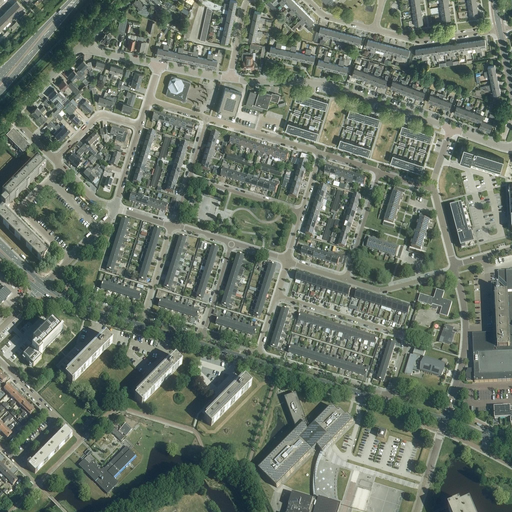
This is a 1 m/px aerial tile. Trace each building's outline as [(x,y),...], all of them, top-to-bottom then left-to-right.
[(135,0),(132,3),(139,10),(141,9),(144,12),(148,9),(144,5),(144,6),(138,0),(137,1),(135,0)] [(224,4),(224,6),(235,9),(237,1),(231,0),(230,0),(229,5),(227,5),(227,4),(224,4)] [(17,1),(12,5),(18,12),(23,7),(17,1)] [(289,13),(291,14),(299,6),(294,1),(289,6),(293,9),(291,11),(289,13)] [(468,3),(469,10),(477,9),(476,2),(468,3)] [(412,4),(413,11),(421,10),(420,3),(412,4)] [(12,5),(8,10),(14,16),(18,12),(12,5)] [(228,9),(227,14),(234,15),(235,9),(224,6),(223,9),(226,9),(228,9)] [(296,12),(299,16),(304,11),(299,6),(291,14),(291,15),(293,16),(295,14),(294,14),(296,12)] [(440,7),(441,14),(450,13),(449,6),(440,7)] [(386,7),(383,20),(389,21),(392,8),(386,7)] [(477,9),(469,10),(470,18),(479,17),(477,9)] [(8,10),(3,14),(9,21),(14,16),(8,10)] [(413,11),(414,19),(422,17),(421,10),(413,11)] [(255,11),(253,19),(265,21),(265,19),(262,18),(262,19),(260,18),(261,13),(255,11)] [(301,24),(309,16),(304,11),(299,16),(303,19),(301,21),(301,20),(299,22),(300,24),(301,24)] [(450,13),(441,14),(443,22),(451,21),(450,13)] [(3,14),(0,17),(0,20),(5,25),(9,21),(3,14)] [(221,17),(221,20),(232,22),(234,15),(227,14),(226,19),(224,18),(221,17)] [(314,21),(309,16),(301,24),(302,26),(304,24),(304,23),(306,22),(309,26),(307,28),(309,31),(315,26),(312,23),(314,21)] [(422,17),(414,19),(415,26),(423,25),(422,17)] [(125,30),(127,20),(123,19),(120,21),(118,28),(120,29),(117,32),(120,34),(119,40),(122,41),(124,33),(125,30)] [(253,19),(252,26),(258,27),(259,22),(261,23),(264,24),(265,21),(253,19)] [(225,23),(224,27),(231,29),(232,22),(221,20),(220,22),(223,23),(223,22),(225,23)] [(294,31),(300,24),(299,23),(298,22),(292,29),(294,31)] [(252,26),(250,32),(262,35),(262,32),(260,32),(257,32),(258,27),(252,26)] [(323,40),(325,41),(328,29),(321,27),(319,34),(324,35),(324,37),(323,37),(323,40)] [(328,36),(333,38),(335,31),(328,29),(325,41),(328,41),(328,39),(328,38),(328,36)] [(336,44),(338,44),(341,33),(335,31),(333,38),(338,39),(337,41),(336,44)] [(262,35),(250,32),(249,40),(255,41),(257,36),(259,36),(259,37),(261,37),(262,35)] [(100,40),(100,42),(104,43),(108,44),(110,38),(111,39),(112,36),(109,33),(107,35),(105,34),(102,37),(100,40)] [(229,35),(218,33),(217,36),(220,36),(222,36),(221,42),(228,43),(229,35)] [(342,40),(346,41),(348,35),(341,33),(338,44),(341,45),(342,42),(341,42),(342,40)] [(349,47),(352,48),(355,36),(348,35),(346,41),(351,42),(350,44),(349,47)] [(139,41),(137,50),(142,51),(142,50),(144,50),(146,42),(143,42),(144,37),(138,36),(137,41),(139,41)] [(361,41),(362,38),(355,36),(352,48),(354,48),(355,46),(354,45),(355,43),(360,45),(361,44),(361,41)] [(370,53),(373,53),(376,42),(368,40),(366,46),(372,48),(371,50),(370,53)] [(485,40),(478,41),(479,52),(482,52),(481,49),(481,47),(486,46),(485,40)] [(478,41),(471,42),(472,48),(477,48),(477,50),(476,50),(477,53),(479,52),(478,41)] [(376,49),(381,50),(382,44),(376,42),(373,53),(375,54),(376,51),(375,51),(376,49)] [(270,53),(277,55),(280,44),(277,43),(276,46),(277,46),(277,48),(271,47),(270,53)] [(464,43),(457,44),(458,50),(463,50),(463,52),(463,55),(466,54),(464,43)] [(277,55),(284,57),(286,50),(280,49),(281,47),(282,44),(280,44),(277,55)] [(383,56),(386,57),(389,45),(382,44),(381,50),(385,51),(385,53),(384,53),(383,56)] [(156,55),(164,57),(166,45),(164,45),(163,47),(164,47),(163,50),(158,48),(156,55)] [(164,57),(171,58),(173,52),(167,50),(168,48),(169,46),(166,45),(164,57)] [(394,54),(395,47),(389,45),(386,57),(388,57),(389,55),(389,54),(389,52),(394,54)] [(450,45),(444,46),(445,52),(449,52),(450,54),(449,54),(450,57),(452,56),(450,45)] [(284,57),(292,58),(294,47),(292,46),(291,49),(292,49),(291,51),(286,50),(284,57)] [(292,58),(299,60),(301,53),(295,52),(296,50),(297,47),(294,47),(292,58)] [(402,49),(395,47),(394,54),(398,55),(398,57),(397,57),(397,60),(399,60),(402,49)] [(437,47),(430,48),(431,54),(436,54),(436,56),(436,59),(438,58),(439,58),(437,47)] [(171,58),(179,60),(181,48),(179,48),(178,50),(179,51),(178,53),(173,52),(171,58)] [(179,60),(186,61),(187,55),(182,54),(183,51),(183,52),(184,49),(181,48),(179,60)] [(299,60),(307,61),(309,50),(306,49),(306,52),(306,54),(301,53),(299,60)] [(410,51),(402,49),(399,60),(402,61),(402,58),(402,56),(408,57),(410,51)] [(423,49),(416,50),(417,57),(422,56),(423,58),(422,58),(422,61),(425,60),(423,49)] [(309,50),(307,61),(314,63),(316,57),(310,55),(310,53),(311,53),(311,50),(309,50)] [(186,61),(193,63),(196,51),(195,51),(193,51),(193,54),(193,56),(187,55),(186,61)] [(193,63),(201,64),(202,58),(197,57),(197,55),(198,55),(198,52),(196,51),(193,63)] [(250,55),(250,53),(248,53),(248,52),(246,52),(246,53),(243,53),(242,57),(242,61),(244,61),(244,66),(242,66),(242,68),(244,70),(246,70),(246,69),(249,69),(249,55),(250,55)] [(201,64),(208,66),(211,55),(208,54),(207,57),(208,57),(208,59),(202,58),(201,64)] [(211,55),(208,66),(216,68),(217,61),(211,60),(212,58),(213,55),(211,55)] [(317,66),(325,68),(328,57),(325,56),(324,59),(325,59),(324,61),(319,60),(317,66)] [(325,68),(332,70),(334,64),(328,62),(329,60),(330,58),(328,57),(325,68)] [(92,67),(90,62),(88,62),(88,63),(87,64),(83,60),(80,64),(79,63),(77,65),(78,66),(77,66),(82,71),(86,67),(88,68),(88,69),(89,69),(90,73),(93,72),(92,68),(92,67)] [(332,70),(339,72),(342,61),(340,60),(339,63),(339,65),(334,64),(332,70)] [(93,61),(90,62),(92,67),(95,67),(94,68),(99,70),(99,68),(103,69),(104,63),(97,61),(96,62),(93,61)] [(342,61),(339,72),(347,74),(348,68),(343,66),(343,64),(344,64),(345,62),(342,61)] [(352,76),(357,78),(360,71),(356,69),(357,68),(358,68),(359,65),(356,64),(352,76)] [(484,73),(485,75),(496,73),(495,65),(488,66),(489,72),(488,72),(484,73)] [(357,78),(363,80),(367,69),(364,68),(364,70),(364,71),(364,72),(360,71),(357,78)] [(363,80),(368,82),(371,74),(367,73),(368,72),(369,69),(367,69),(363,80)] [(368,82),(374,84),(378,72),(377,72),(379,69),(377,69),(374,74),(375,75),(375,76),(371,74),(368,82)] [(72,80),(75,77),(78,80),(79,78),(82,81),(85,78),(82,76),(83,75),(78,71),(76,73),(74,70),(68,76),(72,80)] [(134,75),(133,79),(141,81),(143,74),(133,71),(132,74),(134,75)] [(374,84),(379,86),(382,79),(378,77),(378,76),(379,76),(380,73),(378,72),(374,84)] [(490,76),(491,81),(498,79),(496,73),(485,75),(485,78),(489,77),(489,76),(490,76)] [(186,98),(191,82),(172,76),(166,95),(181,100),(181,101),(182,101),(182,102),(183,102),(184,102),(185,102),(186,102),(186,101),(186,100),(187,100),(187,99),(186,99),(186,98)] [(382,79),(379,86),(384,88),(389,76),(386,76),(385,78),(386,78),(385,80),(382,79)] [(390,89),(396,91),(398,83),(395,82),(395,80),(396,80),(397,78),(394,77),(390,89)] [(141,81),(133,79),(132,82),(130,81),(129,84),(139,88),(141,81)] [(490,85),(487,86),(488,89),(499,86),(498,79),(491,81),(492,86),(491,86),(490,85)] [(58,85),(63,90),(67,86),(76,94),(80,91),(75,86),(74,87),(70,83),(68,84),(64,80),(58,85)] [(396,91),(401,93),(405,81),(403,80),(402,83),(403,83),(402,85),(398,83),(396,91)] [(401,93),(406,95),(409,87),(405,86),(406,84),(407,84),(408,82),(405,81),(401,93)] [(406,95),(412,97),(416,85),(414,84),(413,87),(413,88),(409,87),(406,95)] [(412,97),(417,99),(420,91),(416,90),(417,88),(418,86),(416,85),(412,97)] [(499,86),(488,89),(488,91),(492,90),(491,90),(493,89),(494,95),(501,94),(499,86)] [(241,93),(225,88),(217,113),(234,118),(241,93)] [(420,91),(417,99),(423,101),(427,89),(424,88),(423,91),(424,91),(423,92),(420,91)] [(48,95),(52,99),(57,95),(62,99),(64,97),(59,92),(58,93),(54,89),(48,95)] [(280,96),(275,94),(275,95),(259,90),(258,93),(250,91),(246,106),(262,111),(263,107),(267,108),(270,100),(278,102),(280,96)] [(428,103),(433,105),(436,97),(432,96),(433,94),(434,94),(435,92),(432,91),(428,103)] [(97,103),(104,105),(108,92),(105,92),(103,98),(99,96),(97,103)] [(108,92),(104,105),(111,107),(111,104),(114,105),(117,97),(113,96),(112,97),(109,97),(110,93),(108,92)] [(129,98),(127,104),(123,103),(121,110),(131,113),(133,106),(132,106),(136,95),(127,92),(126,97),(129,98)] [(433,105),(439,107),(443,95),(440,94),(439,97),(440,97),(440,98),(436,97),(433,105)] [(439,107),(444,109),(447,101),(443,100),(444,98),(445,96),(443,95),(439,107)] [(447,101),(444,109),(450,110),(454,99),(451,98),(450,100),(451,101),(451,102),(447,101)] [(454,114),(460,116),(462,108),(459,107),(459,105),(460,106),(461,103),(456,101),(453,111),(455,112),(454,114)] [(80,106),(86,112),(89,110),(89,111),(93,107),(88,102),(86,103),(84,102),(80,106)] [(460,116),(465,118),(469,106),(467,105),(466,108),(467,108),(466,109),(462,108),(460,116)] [(32,112),(37,117),(42,112),(46,109),(43,106),(40,110),(37,107),(32,112)] [(465,118),(470,120),(473,112),(470,111),(470,109),(471,110),(472,107),(469,106),(465,118)] [(60,110),(58,109),(52,115),(54,117),(59,112),(60,111),(60,110)] [(470,120),(476,122),(480,110),(478,109),(477,112),(477,113),(473,112),(470,120)] [(476,122),(481,123),(481,124),(483,117),(484,117),(484,116),(480,115),(480,113),(481,114),(482,111),(480,110),(476,122)] [(42,112),(37,117),(42,123),(47,117),(42,112)] [(75,115),(73,112),(68,117),(70,120),(71,119),(76,124),(81,120),(75,115)] [(479,128),(485,130),(487,123),(483,121),(484,120),(485,120),(486,118),(484,117),(483,117),(481,124),(481,123),(479,128)] [(487,123),(485,130),(490,132),(494,121),(492,120),(491,122),(491,123),(491,124),(487,123)] [(58,124),(56,126),(65,135),(70,130),(65,125),(62,128),(58,124)] [(65,135),(56,126),(54,128),(58,132),(56,135),(60,140),(65,135)] [(110,135),(117,137),(119,131),(112,129),(111,132),(106,131),(106,134),(110,135)] [(10,134),(6,138),(23,155),(30,148),(13,131),(11,133),(10,133),(10,134)] [(119,131),(117,137),(122,139),(121,142),(125,143),(126,138),(124,137),(125,133),(119,131)] [(212,133),(210,139),(217,141),(219,135),(212,133)] [(94,134),(90,139),(97,145),(99,143),(97,141),(99,139),(94,134)] [(97,145),(90,139),(86,143),(90,148),(93,145),(95,147),(97,145)] [(210,139),(208,145),(215,147),(217,141),(210,139)] [(177,148),(179,149),(187,151),(189,145),(181,143),(180,146),(179,145),(178,146),(177,148)] [(208,145),(206,151),(213,153),(215,147),(208,145)] [(69,160),(73,164),(80,157),(84,153),(87,150),(83,146),(80,149),(82,151),(78,155),(76,158),(73,155),(69,160)] [(504,159),(462,146),(458,160),(470,164),(469,165),(473,166),(474,162),(500,170),(504,159)] [(179,149),(177,155),(185,157),(187,151),(179,149)] [(206,151),(204,157),(211,159),(213,153),(206,151)] [(301,160),(308,162),(309,157),(302,154),(300,160),(301,160)] [(177,155),(176,161),(183,163),(185,157),(177,155)] [(80,157),(73,164),(77,169),(82,164),(80,161),(82,159),(80,157)] [(204,157),(202,163),(210,165),(211,159),(204,157)] [(109,159),(106,158),(105,161),(112,163),(111,166),(117,168),(119,162),(112,160),(109,159)] [(301,160),(292,158),(290,164),(299,167),(301,160)] [(0,197),(0,204),(3,207),(0,210),(0,221),(41,262),(48,254),(4,211),(5,209),(8,210),(9,205),(10,205),(9,204),(44,168),(37,160),(2,195),(0,197)] [(301,160),(299,167),(306,169),(308,162),(301,160)] [(176,161),(174,167),(181,169),(183,163),(176,161)] [(210,165),(202,163),(200,169),(208,171),(210,165)] [(88,179),(98,169),(100,168),(98,166),(94,170),(92,168),(90,168),(84,175),(88,179)] [(174,167),(172,173),(179,176),(181,169),(174,167)] [(236,174),(233,181),(239,183),(242,175),(239,175),(241,168),(238,167),(236,174)] [(299,167),(297,173),(304,175),(306,169),(299,167)] [(97,179),(100,176),(98,174),(100,171),(98,169),(88,179),(92,184),(97,179)] [(221,177),(227,179),(230,172),(223,170),(221,177)] [(227,179),(233,181),(236,174),(230,172),(227,179)] [(172,173),(170,179),(177,182),(179,176),(172,173)] [(297,173),(295,179),(302,181),(304,175),(297,173)] [(239,183),(245,185),(248,177),(242,175),(239,183)] [(248,177),(245,185),(251,186),(254,179),(254,177),(248,175),(248,177)] [(104,188),(110,189),(113,181),(104,178),(104,181),(102,184),(105,185),(104,188)] [(170,179),(168,185),(175,188),(177,182),(170,179)] [(251,186),(257,188),(260,181),(254,179),(251,186)] [(295,179),(293,185),(301,187),(302,181),(295,179)] [(257,188),(263,190),(266,183),(260,181),(257,188)] [(272,185),(269,192),(276,194),(278,186),(279,186),(280,183),(273,181),(272,185)] [(263,190),(269,192),(272,185),(266,183),(263,190)] [(175,188),(168,185),(166,192),(173,194),(175,188)] [(293,185),(292,191),(299,193),(301,187),(293,185)] [(321,186),(319,192),(326,194),(328,188),(321,186)] [(299,193),(292,191),(290,197),(297,199),(299,193)] [(319,192),(317,198),(324,200),(326,194),(319,192)] [(390,201),(400,204),(401,201),(402,201),(403,198),(402,198),(403,195),(402,195),(401,194),(399,194),(397,193),(395,193),(393,192),(390,201)] [(486,203),(492,201),(490,193),(484,194),(486,203)] [(129,202),(135,204),(137,196),(131,195),(129,202)] [(135,204),(141,205),(143,198),(137,196),(135,204)] [(141,205),(147,207),(150,200),(143,198),(141,205)] [(317,198),(315,204),(322,206),(324,200),(317,198)] [(147,207),(153,209),(156,202),(150,200),(147,207)] [(387,211),(397,214),(398,210),(399,211),(400,208),(399,208),(400,204),(390,201),(387,211)] [(153,209),(159,211),(162,204),(156,202),(153,209)] [(162,204),(159,211),(166,213),(168,206),(162,204)] [(315,204),(313,210),(320,212),(322,206),(315,204)] [(474,244),(472,234),(473,234),(472,230),(468,231),(461,204),(450,207),(461,248),(474,244)] [(313,210),(311,216),(318,219),(320,212),(313,210)] [(392,224),(393,224),(394,224),(395,220),(396,221),(397,218),(396,217),(397,214),(387,211),(384,221),(386,222),(388,223),(390,223),(392,224)] [(419,218),(421,219),(426,220),(430,222),(432,222),(433,218),(430,218),(420,214),(419,217),(419,218)] [(311,216),(309,222),(316,225),(318,219),(311,216)] [(120,226),(127,228),(130,230),(131,227),(127,226),(129,221),(122,219),(120,226)] [(417,229),(427,232),(430,222),(426,220),(421,219),(419,223),(418,223),(417,225),(418,226),(417,229)] [(309,222),(307,228),(314,231),(316,225),(309,222)] [(118,233),(125,235),(128,236),(129,234),(125,232),(127,228),(120,226),(118,233)] [(154,231),(153,235),(159,237),(161,231),(155,229),(151,228),(150,230),(154,231)] [(314,231),(307,228),(305,235),(312,237),(314,231)] [(414,239),(424,242),(427,232),(417,229),(416,233),(415,232),(414,235),(415,236),(414,239)] [(116,239),(123,241),(127,242),(127,240),(123,239),(125,235),(118,233),(116,239)] [(152,238),(151,242),(157,244),(159,237),(153,235),(149,234),(148,236),(152,238)] [(178,244),(184,246),(188,247),(189,245),(185,244),(186,239),(180,237),(178,244)] [(367,248),(376,251),(379,242),(375,241),(376,239),(373,238),(373,240),(370,239),(369,241),(368,243),(368,245),(367,246),(367,248)] [(116,239),(114,246),(121,248),(125,249),(125,246),(121,245),(123,241),(116,239)] [(419,250),(421,251),(424,242),(414,239),(413,242),(412,242),(411,245),(412,245),(412,248),(414,249),(415,249),(417,250),(419,250)] [(150,244),(149,248),(155,250),(157,244),(151,242),(147,240),(146,243),(150,244)] [(376,251),(386,254),(389,245),(385,244),(386,242),(383,241),(382,243),(379,242),(376,251)] [(178,244),(176,251),(182,253),(186,254),(187,251),(183,250),(184,246),(178,244)] [(398,250),(399,248),(395,247),(395,245),(392,244),(392,246),(389,245),(386,254),(396,257),(397,256),(397,254),(398,252),(398,250)] [(211,249),(210,253),(216,255),(218,249),(212,247),(208,245),(207,248),(211,249)] [(114,246),(112,252),(119,254),(123,255),(123,253),(119,252),(121,248),(114,246)] [(148,250),(147,254),(153,256),(155,250),(149,248),(145,247),(144,249),(148,250)] [(301,255),(307,257),(309,249),(303,248),(302,252),(301,255)] [(307,257),(313,259),(316,251),(309,249),(307,257)] [(176,251),(174,257),(180,259),(184,260),(185,258),(181,257),(182,253),(176,251)] [(313,259),(319,260),(322,253),(316,251),(313,259)] [(112,252),(110,258),(117,260),(121,262),(121,259),(117,258),(119,254),(112,252)] [(209,255),(208,259),(215,261),(216,255),(210,253),(206,252),(205,254),(209,255)] [(146,257),(145,261),(151,263),(153,256),(147,254),(143,253),(142,256),(146,257)] [(319,260),(325,262),(328,255),(322,253),(319,260)] [(235,262),(241,264),(245,265),(246,263),(242,262),(243,257),(237,255),(235,262)] [(325,262),(331,264),(334,257),(328,255),(325,262)] [(334,257),(331,264),(338,266),(339,263),(342,264),(344,258),(334,255),(334,257)] [(172,263),(178,265),(182,267),(183,264),(179,263),(180,259),(174,257),(172,263)] [(108,265),(115,267),(119,268),(119,266),(115,264),(117,260),(110,258),(108,265)] [(207,262),(206,266),(213,268),(215,261),(208,259),(204,258),(203,261),(207,262)] [(144,263),(143,267),(149,269),(151,263),(145,261),(141,260),(140,262),(144,263)] [(233,268),(239,270),(243,272),(244,269),(240,268),(241,264),(235,262),(233,268)] [(172,263),(170,270),(176,272),(180,273),(181,271),(177,269),(178,265),(172,263)] [(269,267),(267,271),(274,273),(276,267),(270,265),(270,264),(266,263),(265,265),(269,267)] [(115,267),(108,265),(107,271),(113,273),(112,273),(117,274),(117,272),(113,271),(115,267)] [(205,268),(204,272),(211,274),(213,268),(206,266),(202,265),(202,267),(205,268)] [(142,270),(141,274),(147,276),(149,269),(143,267),(139,266),(138,268),(142,270)] [(233,268),(231,275),(237,277),(241,278),(242,275),(238,274),(239,270),(233,268)] [(267,273),(265,277),(272,279),(274,273),(267,271),(264,269),(263,272),(267,273)] [(168,276),(174,278),(178,279),(179,277),(175,276),(176,272),(170,270),(168,276)] [(203,275),(202,278),(209,280),(211,274),(204,272),(200,271),(200,273),(203,275)] [(511,296),(511,293),(511,289),(507,286),(506,271),(497,272),(497,280),(497,283),(491,283),(492,294),(493,294),(493,287),(496,287),(496,286),(499,286),(499,283),(507,291),(507,293),(509,319),(510,348),(511,347),(511,296)] [(147,276),(141,274),(137,272),(136,275),(140,276),(139,281),(145,283),(147,276)] [(231,275),(229,281),(235,283),(239,284),(240,282),(236,281),(237,277),(231,275)] [(166,283),(172,284),(176,286),(177,283),(173,282),(174,278),(168,276),(166,283)] [(265,279),(264,283),(270,285),(272,279),(265,277),(262,276),(261,278),(265,279)] [(202,281),(200,285),(207,287),(209,280),(202,278),(198,277),(198,280),(202,281)] [(108,291),(110,285),(111,281),(109,280),(108,284),(103,283),(101,289),(108,291)] [(227,288),(233,289),(237,291),(238,288),(234,287),(235,283),(229,281),(227,288)] [(108,291),(114,293),(116,287),(118,283),(117,283),(115,282),(114,286),(110,285),(108,291)] [(263,286),(262,290),(268,292),(270,285),(264,283),(260,282),(259,285),(263,286)] [(172,284),(166,283),(164,288),(170,290),(170,291),(174,292),(175,290),(171,288),(172,284)] [(493,294),(492,294),(493,320),(493,333),(494,349),(510,348),(509,319),(507,293),(507,291),(499,283),(499,286),(496,286),(496,287),(493,287),(493,294)] [(121,295),(123,289),(124,285),(121,284),(120,288),(116,287),(114,293),(121,295)] [(200,287),(198,291),(205,293),(207,287),(200,285),(196,284),(196,286),(200,287)] [(127,297),(129,291),(130,287),(128,286),(127,290),(123,289),(121,295),(127,297)] [(0,291),(0,305),(5,301),(5,302),(7,300),(6,300),(12,294),(5,287),(0,291)] [(133,299),(135,293),(137,289),(134,288),(133,292),(129,291),(127,297),(133,299)] [(225,294),(231,296),(235,297),(236,295),(232,293),(233,289),(227,288),(225,294)] [(261,292),(260,296),(266,298),(268,292),(262,290),(258,289),(257,291),(261,292)] [(135,293),(133,299),(139,301),(141,295),(142,295),(143,291),(141,290),(139,294),(135,293)] [(205,293),(198,291),(194,290),(194,292),(198,294),(196,298),(202,300),(205,293)] [(420,295),(418,302),(429,306),(432,307),(431,308),(436,310),(437,308),(437,307),(442,308),(440,315),(448,317),(452,303),(442,299),(444,292),(437,290),(434,299),(420,295)] [(223,300),(229,302),(233,303),(234,301),(230,300),(231,296),(225,294),(223,300)] [(259,299),(258,303),(264,305),(266,298),(260,296),(256,295),(255,297),(259,299)] [(165,309),(167,303),(169,299),(166,298),(165,302),(160,300),(158,307),(165,309)] [(172,311),(174,305),(175,301),(172,300),(171,304),(167,303),(165,309),(172,311)] [(229,302),(223,300),(221,306),(227,308),(227,309),(231,310),(232,307),(228,306),(229,302)] [(257,305),(256,309),(262,311),(264,305),(258,303),(254,301),(253,304),(257,305)] [(178,313),(180,307),(181,303),(179,302),(178,306),(174,305),(172,311),(178,313)] [(184,315),(186,309),(188,305),(185,304),(184,308),(180,307),(178,313),(184,315)] [(191,317),(193,311),(194,307),(192,306),(190,310),(186,309),(184,315),(191,317)] [(193,311),(191,317),(197,319),(199,313),(200,309),(198,308),(197,312),(193,311)] [(262,311),(256,309),(252,308),(251,310),(255,311),(253,316),(260,318),(262,311)] [(283,309),(281,316),(287,318),(291,319),(292,317),(288,316),(289,311),(283,309)] [(301,322),(305,323),(307,316),(301,315),(299,321),(298,321),(297,325),(300,326),(301,322)] [(223,327),(225,320),(226,316),(223,316),(222,320),(218,318),(216,325),(223,327)] [(288,323),(286,322),(287,318),(281,316),(279,323),(285,325),(289,326),(290,323),(288,323)] [(307,324),(311,325),(313,318),(307,316),(305,323),(304,327),(306,327),(307,324)] [(223,327),(229,329),(231,322),(232,318),(230,318),(229,322),(225,320),(223,327)] [(314,326),(318,327),(319,320),(313,318),(311,325),(310,329),(312,329),(314,326)] [(53,320),(30,343),(31,345),(38,352),(60,329),(61,328),(60,327),(53,320)] [(235,331),(237,324),(239,320),(236,320),(235,324),(231,322),(229,329),(235,331)] [(320,328),(324,329),(326,322),(319,320),(318,327),(316,331),(319,331),(320,328)] [(235,331),(242,333),(244,326),(245,322),(243,322),(241,326),(237,324),(235,331)] [(326,329),(330,331),(332,324),(326,322),(324,329),(323,333),(325,333),(326,329)] [(279,323),(277,329),(283,331),(287,332),(288,330),(284,329),(285,325),(279,323)] [(248,335),(250,328),(251,324),(249,324),(248,328),(244,326),(242,333),(248,335)] [(333,331),(337,333),(339,326),(332,324),(330,331),(329,335),(331,335),(333,331)] [(250,328),(248,335),(254,336),(256,330),(256,331),(258,326),(255,326),(254,329),(250,328)] [(339,333),(343,335),(345,328),(339,326),(337,333),(335,337),(338,337),(339,333)] [(452,333),(453,328),(445,326),(442,338),(441,338),(440,342),(444,344),(444,343),(451,345),(454,334),(452,333)] [(345,335),(349,337),(351,330),(345,328),(343,335),(342,339),(344,339),(345,335)] [(275,335),(281,337),(285,339),(286,336),(282,335),(283,331),(277,329),(275,335)] [(352,337),(356,339),(358,332),(351,330),(349,337),(348,341),(351,341),(352,337)] [(357,343),(358,339),(362,341),(364,334),(358,332),(356,339),(355,343),(357,343)] [(472,334),(474,372),(466,372),(466,382),(474,382),(475,383),(511,381),(511,347),(510,348),(494,349),(493,333),(472,334)] [(362,341),(361,345),(360,347),(361,347),(363,348),(365,346),(367,346),(371,336),(364,334),(362,341)] [(273,342),(279,344),(283,345),(284,343),(280,341),(281,337),(275,335),(273,342)] [(84,358),(65,377),(72,384),(113,343),(106,336),(103,339),(102,338),(100,341),(98,339),(95,343),(96,344),(83,357),(84,358)] [(378,338),(371,336),(367,346),(370,347),(371,343),(376,345),(378,338)] [(389,344),(387,348),(394,350),(396,344),(389,342),(390,342),(385,340),(385,343),(389,344)] [(279,344),(273,342),(271,348),(277,350),(281,351),(282,349),(278,348),(279,344)] [(296,355),(298,349),(299,345),(297,344),(296,348),(291,347),(289,353),(296,355)] [(31,345),(23,353),(34,364),(42,355),(38,352),(31,345)] [(302,357),(304,351),(306,347),(303,346),(302,350),(298,349),(296,355),(302,357)] [(387,350),(385,354),(392,356),(394,350),(387,348),(383,347),(383,349),(387,350)] [(415,372),(415,374),(419,374),(419,371),(421,371),(421,372),(441,378),(443,374),(446,375),(446,376),(447,376),(447,375),(447,374),(447,372),(448,371),(447,371),(444,370),(445,366),(446,366),(447,366),(447,365),(448,365),(448,364),(448,363),(448,362),(447,361),(446,360),(444,360),(443,360),(442,361),(442,362),(441,363),(424,357),(426,351),(415,347),(407,375),(411,376),(413,372),(415,372)] [(302,357),(309,359),(311,353),(312,349),(310,348),(308,352),(304,351),(302,357)] [(315,361),(317,355),(318,351),(316,350),(315,354),(311,353),(309,359),(315,361)] [(322,363),(323,357),(325,353),(322,352),(321,356),(317,355),(315,361),(322,363)] [(381,353),(381,355),(385,357),(383,361),(390,363),(392,356),(385,354),(381,353)] [(328,365),(330,359),(331,355),(329,354),(327,358),(323,357),(322,363),(328,365)] [(328,365),(334,367),(336,361),(337,357),(335,356),(334,360),(330,359),(328,365)] [(164,364),(166,365),(153,378),(153,379),(135,398),(142,405),(182,364),(175,357),(172,360),(171,360),(169,362),(168,361),(164,364)] [(341,369),(343,363),(344,359),(341,358),(340,362),(336,361),(334,367),(341,369)] [(383,363),(381,367),(388,369),(390,363),(383,361),(380,359),(379,362),(383,363)] [(341,369),(347,371),(349,365),(350,361),(348,360),(347,364),(343,363),(341,369)] [(347,371),(353,373),(355,367),(357,363),(354,362),(353,366),(349,365),(347,371)] [(360,375),(362,369),(363,365),(361,364),(359,368),(355,367),(353,373),(360,375)] [(362,369),(360,375),(366,377),(368,371),(369,367),(367,366),(366,370),(362,369)] [(381,369),(379,373),(386,375),(388,369),(381,367),(378,366),(377,368),(381,369)] [(386,375),(379,373),(376,372),(375,375),(379,376),(377,380),(384,382),(386,375)] [(235,387),(222,400),(223,401),(204,420),(211,427),(252,386),(245,379),(241,382),(241,381),(238,383),(237,382),(234,386),(235,387)] [(4,389),(8,394),(13,389),(8,385),(4,389)] [(8,394),(12,398),(17,394),(13,389),(8,394)] [(17,402),(17,403),(22,398),(17,394),(12,398),(15,400),(11,404),(13,406),(17,402)] [(296,394),(284,399),(295,426),(295,427),(295,428),(295,429),(295,431),(295,432),(294,434),(293,435),(292,436),(259,470),(277,488),(317,447),(321,452),(323,454),(326,451),(327,450),(329,447),(329,446),(354,422),(347,416),(346,417),(339,411),(337,413),(332,407),(310,430),(308,425),(306,422),(296,394)] [(17,403),(21,407),(26,402),(22,398),(17,403)] [(25,411),(26,411),(30,407),(26,402),(21,407),(23,409),(21,411),(23,413),(25,411)] [(26,411),(21,416),(23,418),(28,414),(32,418),(35,416),(32,414),(35,411),(30,407),(26,411)] [(126,424),(120,430),(126,436),(132,430),(126,424)] [(7,430),(3,434),(7,439),(12,434),(10,432),(14,428),(12,426),(7,430)] [(27,466),(35,474),(73,436),(66,429),(31,464),(30,463),(27,466)] [(115,429),(111,433),(121,442),(124,438),(115,429)] [(387,432),(380,430),(378,437),(385,440),(387,432)] [(90,459),(88,457),(78,466),(107,495),(119,483),(114,479),(136,456),(126,447),(102,471),(95,464),(95,462),(93,462),(92,461),(92,459),(90,459)] [(0,475),(2,474),(4,477),(9,472),(4,467),(0,471),(0,475)] [(8,481),(13,476),(9,472),(4,477),(1,479),(6,483),(8,481)] [(13,476),(8,481),(13,485),(17,481),(13,476)] [(313,500),(293,494),(286,511),(338,511),(341,505),(319,498),(318,501),(313,499),(313,500)]
